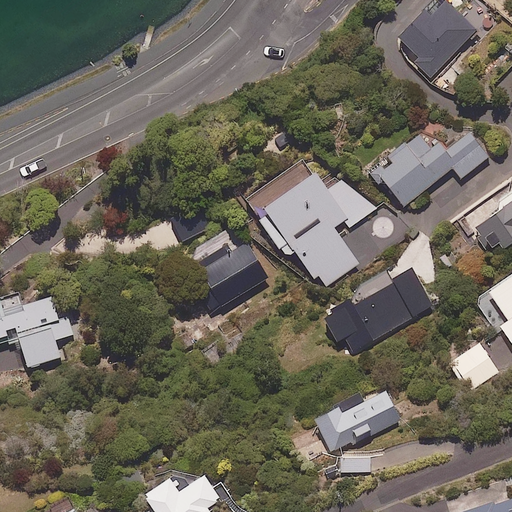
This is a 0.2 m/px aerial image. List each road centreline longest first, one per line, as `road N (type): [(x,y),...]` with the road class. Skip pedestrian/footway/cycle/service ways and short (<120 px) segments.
road 1 (secondary): [(241,37),(148,97),(0,168)]
road 2 (residential): [(352,511),(511,443)]
road 3 (residential): [(347,0),(295,43),(241,37)]
